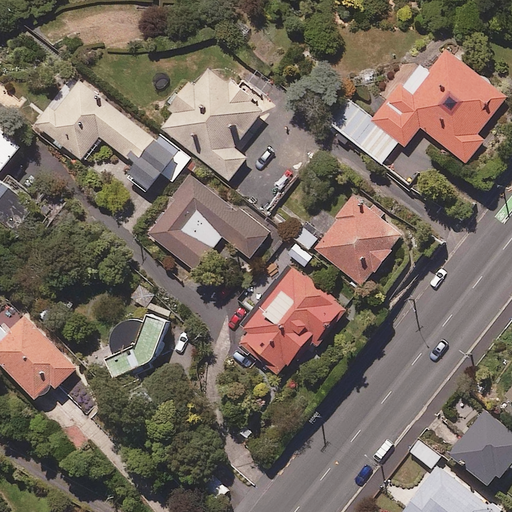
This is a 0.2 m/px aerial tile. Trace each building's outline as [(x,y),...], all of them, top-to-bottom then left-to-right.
[(509,97),(448,51),(432,73),(422,66),(393,104),(389,101),(375,120),(350,101),(331,125),(384,165),(400,143),(407,148),(421,130),(468,166),(487,141),(480,136),(509,97)] [(245,80),(239,87),(214,67),(199,87),(193,83),(172,111),(177,115),(165,130),(231,182),(249,159),(236,149),(267,109),(258,102),(264,95),(245,80)] [(156,139),(79,80),(65,98),(61,95),(38,125),(85,161),(102,139),(136,165),(156,139)] [(40,202),(4,172),(23,149),(0,130),(0,217),(17,231),(40,202)] [(192,160),(163,137),(129,178),(148,193),(163,174),(174,183),(192,160)] [(272,233),(192,176),(149,237),(198,272),(224,237),(254,258),(272,233)] [(366,288),(404,236),(384,221),(391,212),(359,189),(314,250),(366,288)] [(315,258),(297,243),(289,254),(306,268),(315,258)] [(307,279),(294,269),(240,340),(287,376),(314,341),(324,349),(351,314),(337,303),(341,298),(310,275),(307,279)] [(78,370),(15,305),(0,319),(0,361),(39,402),(50,391),(53,395),(78,370)] [(150,325),(146,323),(142,322),(138,321),(134,321),(130,322),(126,323),(123,326),(120,328),(117,331),(116,335),(114,339),(114,343),(114,347),(115,351),(116,355),(118,357),(110,361),(113,368),(117,380),(153,364),(169,322),(153,316),(150,325)] [(511,468),(511,432),(486,412),(454,454),(497,488),(511,468)] [(443,457),(422,442),(413,453),(434,469),(443,457)] [(497,511),(440,467),(405,511),(497,511)] [(230,493),(214,476),(204,487),(219,503),(230,493)]
